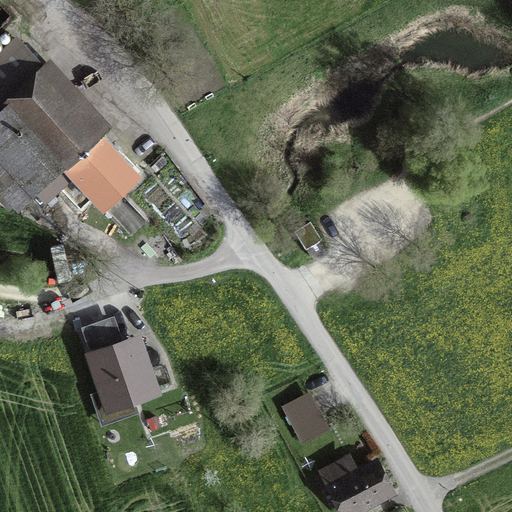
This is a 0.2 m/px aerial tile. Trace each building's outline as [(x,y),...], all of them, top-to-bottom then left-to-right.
[(9,36),(10,35),(10,33),(9,32),(8,30),(6,30),(5,29),(3,30),(2,31),(1,32),(0,33),(0,35),(0,36),(1,38),(2,39),(4,39),(5,39),(7,39),(8,38),(9,36)] [(135,178),(13,43),(0,54),(0,157),(33,193),(43,204),(52,196),(72,177),(102,208),(135,178)] [(293,233),(304,250),(319,241),(314,233),(308,223),(293,233)] [(101,418),(164,396),(141,331),(78,352),(101,418)] [(327,426),(308,392),(284,406),(302,440),(327,426)] [(345,511),(356,511),(393,493),(376,460),(358,470),(350,454),(323,468),(345,511)]
